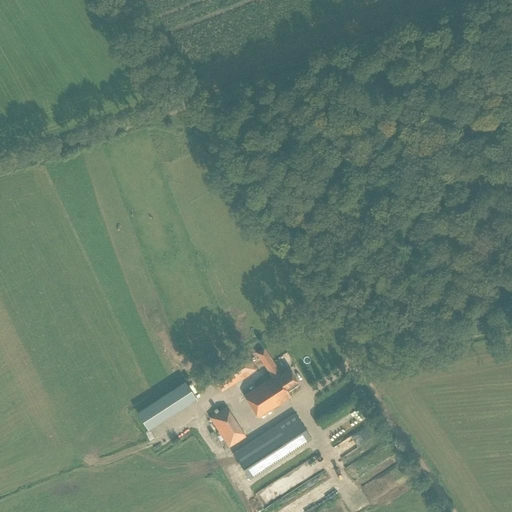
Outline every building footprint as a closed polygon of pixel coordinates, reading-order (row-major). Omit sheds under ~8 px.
[(258,418),(285,400),(291,397),(288,392),(299,384),(289,369),(280,374),(264,348),(256,353),(272,377),(243,396),(258,418)] [(211,377),(217,386),(221,392),(255,369),(246,355),(211,377)] [(140,411),(151,427),(199,396),(188,379),(140,411)] [(226,406),(209,417),(228,447),(245,436),(226,406)] [(294,414),(286,419),(232,454),(249,479),(311,439),(294,414)]
